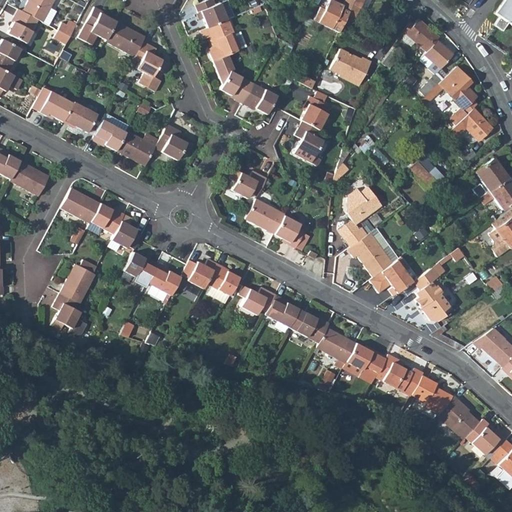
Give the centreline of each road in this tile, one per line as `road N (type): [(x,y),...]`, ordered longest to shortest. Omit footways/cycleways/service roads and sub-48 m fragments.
road 1 (residential): [(200,229),(458,367),(511,416)]
road 2 (residential): [(74,160),(27,245),(29,322)]
road 3 (residential): [(227,129),(201,98),(161,0)]
